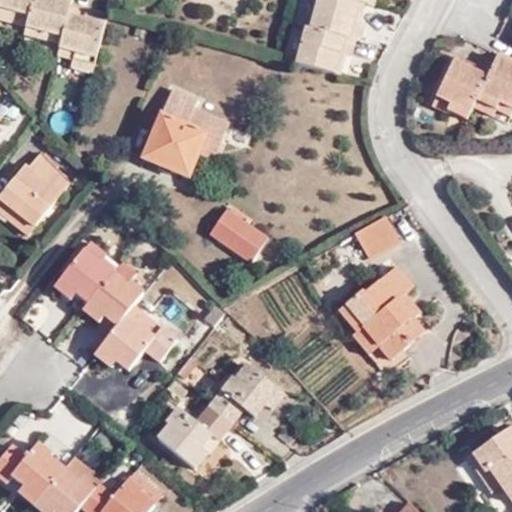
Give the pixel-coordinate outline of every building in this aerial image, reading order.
[(0,0),(0,18),(13,22),(15,14),(29,17),(33,0),(0,0)] [(63,39),(71,6),(72,0),(33,0),(29,17),(27,26),(25,36),(47,41),(48,35),(63,39)] [(316,0),(313,0),(306,29),(310,30),(316,0)] [(356,41),(361,42),(364,27),(362,26),(354,24),(359,3),(345,0),(316,0),(310,30),(356,41)] [(354,24),(362,26),(367,5),(359,3),(354,24)] [(95,66),(107,19),(87,14),(88,10),(71,6),(63,39),(61,45),(60,50),(75,54),(74,61),(95,66)] [(13,22),(27,26),(29,17),(15,14),(13,22)] [(332,52),(341,55),(352,57),(356,41),(310,30),(306,29),(305,29),(296,65),(327,73),(332,52)] [(61,45),(63,39),(48,35),(47,41),(61,45)] [(58,57),(74,61),(75,54),(60,50),(58,57)] [(327,73),(336,75),(341,55),(332,52),(327,73)] [(511,58),(500,52),(500,54),(498,57),(511,63),(511,58)] [(471,68),(473,64),(456,56),(454,60),(471,68)] [(511,63),(498,57),(490,73),(476,101),(496,111),(499,104),(511,110),(511,63)] [(447,111),(466,121),(473,108),(476,101),(490,73),(473,64),(471,68),(454,60),(435,98),(450,105),(447,111)] [(93,74),(95,66),(74,61),(72,68),(93,74)] [(445,114),(447,111),(450,105),(435,98),(431,107),(445,114)] [(476,101),(473,108),(493,118),(496,111),(476,101)] [(511,110),(499,104),(496,111),(510,118),(511,113),(511,110)] [(209,137),(223,142),(230,126),(193,110),(185,126),(163,117),(145,160),(191,180),(201,157),(209,137)] [(215,162),(223,142),(209,137),(201,157),(215,162)] [(25,166),(0,197),(0,200),(14,212),(7,220),(29,237),(71,185),(41,154),(29,169),(25,166)] [(14,212),(0,200),(0,213),(7,220),(14,212)] [(251,265),(269,240),(228,211),(211,236),(251,265)] [(399,242),(386,218),(355,235),(369,260),(399,242)] [(251,265),(265,274),(282,249),(269,240),(251,265)] [(90,243),(84,250),(99,263),(101,260),(103,261),(107,256),(90,243)] [(84,250),(57,284),(75,297),(77,295),(89,305),(113,273),(116,271),(103,261),(101,260),(99,263),(84,250)] [(119,266),(116,271),(113,273),(128,285),(130,282),(134,278),(119,266)] [(397,267),(380,282),(396,301),(404,294),(413,287),(397,267)] [(261,294),(284,328),(321,304),(299,270),(261,294)] [(113,273),(89,305),(87,307),(103,320),(105,318),(118,328),(125,319),(135,307),(145,294),(130,282),(128,285),(113,273)] [(396,301),(380,282),(365,295),(362,292),(339,311),(358,333),(363,329),(391,362),(424,334),(413,321),(396,301)] [(75,297),(57,284),(54,289),(71,302),(75,297)] [(404,294),(396,301),(413,321),(421,314),(404,294)] [(103,320),(87,307),(83,312),(100,325),(97,328),(110,338),(118,328),(105,318),(103,320)] [(162,328),(135,307),(125,319),(139,330),(141,327),(155,338),(162,328)] [(118,328),(110,338),(99,352),(115,364),(116,363),(129,373),(145,352),(160,364),(178,341),(162,328),(155,338),(141,327),(139,330),(125,319),(118,328)] [(363,329),(358,333),(353,337),(388,379),(398,370),(391,362),(363,329)] [(298,360),(311,396),(326,390),(330,401),(349,394),(341,371),(346,369),(338,346),(298,360)] [(115,364),(99,352),(95,357),(111,369),(115,364)] [(233,378),(209,408),(232,427),(245,411),(255,420),(265,407),(267,409),(281,392),(247,366),(236,381),(233,378)] [(285,396),(281,392),(267,409),(272,413),(285,396)] [(232,427),(209,408),(196,424),(179,409),(166,424),(169,426),(158,441),(191,467),(204,451),(202,449),(212,436),(220,442),(232,427)] [(511,430),(474,456),(487,476),(491,473),(502,487),(511,501),(511,430)] [(53,456),(52,455),(38,444),(27,458),(12,446),(0,460),(0,477),(7,484),(13,477),(25,486),(23,488),(39,502),(65,470),(51,459),(53,456)] [(58,447),(52,455),(53,456),(51,459),(65,470),(73,460),(58,447)] [(204,451),(191,467),(195,471),(209,454),(204,451)] [(487,476),(474,456),(468,461),(492,495),(502,487),(491,473),(487,476)] [(73,460),(65,470),(79,482),(81,479),(96,491),(99,487),(104,481),(75,458),(73,460)] [(79,482),(65,470),(39,502),(52,511),(78,511),(81,508),(96,491),(81,479),(79,482)] [(134,473),(128,480),(143,492),(141,495),(155,506),(163,497),(134,473)] [(99,487),(96,491),(81,508),(85,511),(150,511),(155,506),(141,495),(143,492),(128,480),(114,498),(99,487)] [(39,502),(23,488),(19,493),(36,506),(39,502)] [(52,511),(39,502),(36,506),(42,511),(52,511)]
